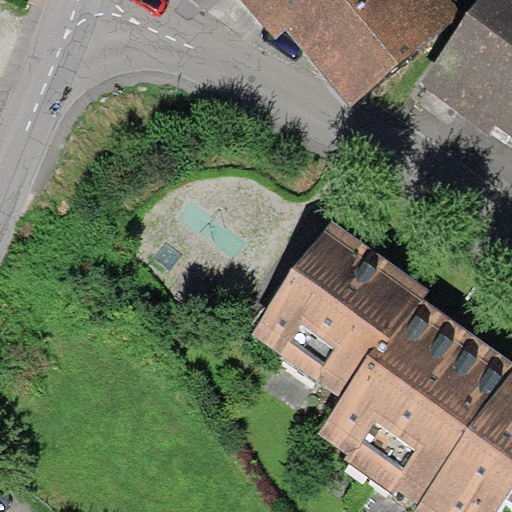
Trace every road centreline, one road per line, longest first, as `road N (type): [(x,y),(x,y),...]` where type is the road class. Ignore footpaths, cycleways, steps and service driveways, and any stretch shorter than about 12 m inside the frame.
road 1 (residential): [(87,0),(383,156),(511,249)]
road 2 (residential): [(73,0),(0,176)]
